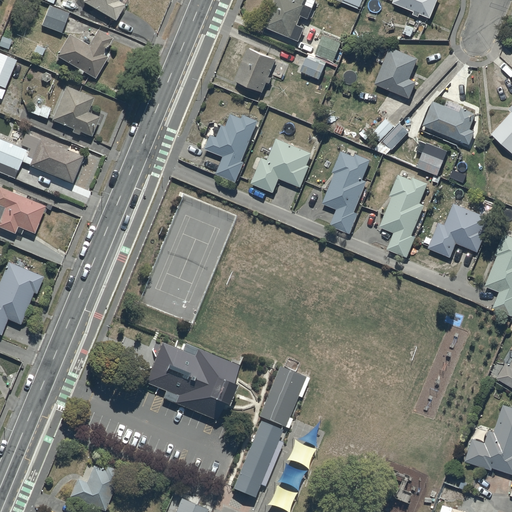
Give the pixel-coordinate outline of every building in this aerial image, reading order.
[(84,0),(116,18),(125,2),(120,0),(84,0)] [(314,0),(272,0),(263,24),(298,38),(304,24),(297,21),(301,12),(308,15),(314,0)] [(430,15),(435,0),(392,0),(392,1),(413,9),(412,11),(419,13),(420,11),(430,15)] [(68,10),(49,4),(41,24),(61,31),(68,10)] [(342,40),(307,24),(296,47),(315,55),(316,53),(333,60),(342,40)] [(89,44),(69,32),(57,54),(79,67),(77,70),(82,72),(84,69),(95,76),(107,55),(103,52),(112,36),(98,28),(89,44)] [(418,55),(389,44),(374,81),(410,95),(416,79),(409,76),(418,55)] [(288,65),(274,60),(276,56),(248,45),(235,77),(263,88),(266,79),(270,80),(271,78),(273,74),(281,77),(282,74),(284,75),(288,65)] [(16,58),(0,51),(0,83),(5,86),(16,58)] [(325,64),(306,55),(300,68),(319,77),(325,64)] [(94,94),(65,83),(52,118),(73,127),(72,130),(79,132),(80,129),(91,134),(99,113),(88,109),(94,94)] [(433,98),(423,122),(469,142),(475,128),(470,126),(476,111),(457,103),(456,107),(433,98)] [(511,102),(509,105),(511,107),(511,108),(492,132),(494,133),(490,137),(511,156),(511,102)] [(47,117),(50,106),(42,103),(40,106),(33,104),(30,112),(47,117)] [(218,134),(211,132),(205,147),(223,154),(216,172),(237,179),(244,159),(242,158),(258,117),(243,113),(242,115),(230,111),(226,124),(222,123),(218,134)] [(395,125),(386,116),(382,119),(376,113),(374,114),(373,113),(365,121),(367,123),(359,131),(374,146),(379,141),(388,150),(409,130),(399,120),(395,125)] [(83,154),(65,147),(66,145),(35,132),(34,135),(25,132),(20,143),(30,147),(29,149),(0,137),(0,161),(18,169),(21,160),(30,163),(72,180),(83,154)] [(311,150),(276,136),(267,157),(261,154),(250,180),(273,190),(279,176),(300,185),(309,163),(307,162),(311,150)] [(448,148),(427,139),(417,162),(438,171),(448,148)] [(355,209),(366,179),(362,178),(370,157),(345,147),(344,150),(341,148),(332,170),(334,171),(323,201),(336,206),(329,226),(349,233),(358,211),(355,209)] [(412,233),(424,203),(420,201),(428,181),(412,175),(411,178),(398,173),(389,193),(392,194),(380,224),(394,230),(387,246),(407,255),(415,234),(412,233)] [(45,204),(0,184),(0,225),(14,231),(17,224),(34,231),(45,204)] [(491,217),(454,201),(444,222),(438,220),(428,246),(450,255),(456,240),(478,249),(491,217)] [(511,230),(508,229),(507,233),(503,231),(495,252),(497,253),(485,284),(499,290),(492,306),(511,313),(511,230)] [(43,274),(8,260),(0,278),(0,331),(2,332),(8,318),(21,323),(34,291),(36,292),(43,274)] [(346,334),(324,325),(312,354),(334,363),(346,334)] [(241,366),(185,342),(162,397),(218,420),(241,366)] [(349,344),(338,374),(363,383),(373,352),(349,344)] [(506,360),(496,375),(511,384),(511,347),(511,348),(511,357),(509,362),(506,360)] [(306,371),(280,360),(231,482),(257,492),(306,371)] [(409,381),(379,369),(369,393),(399,405),(409,381)] [(367,399),(353,431),(378,441),(391,410),(367,399)] [(511,404),(503,402),(494,430),(490,428),(485,441),(472,437),(465,459),(492,467),(493,465),(511,471),(511,404)] [(105,509),(120,469),(106,464),(104,468),(93,464),(87,480),(77,476),(70,494),(92,503),(91,506),(100,510),(101,507),(105,509)] [(200,511),(206,499),(172,485),(160,511),(200,511)] [(471,511),(440,503),(437,511),(471,511)]
